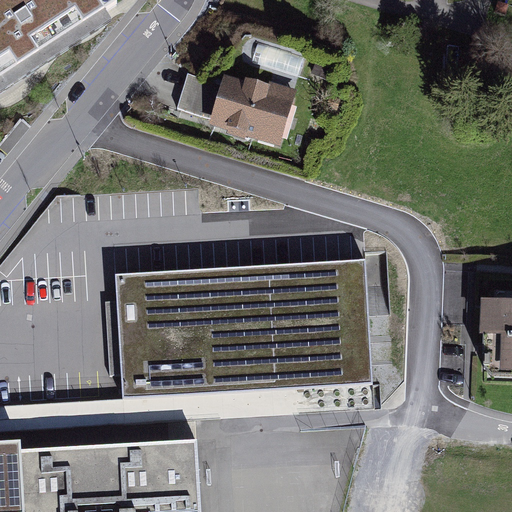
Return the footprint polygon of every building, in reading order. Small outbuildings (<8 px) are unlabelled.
[(0,0),(0,88),(104,22),(116,15),(106,0),(0,0)] [(104,22),(0,88),(0,104),(113,32),(104,22)] [(460,48),(447,47),(446,71),(459,71),(460,48)] [(248,87),(224,81),(223,85),(187,75),(177,112),(212,122),(209,133),(281,153),(298,94),(271,86),(269,93),(265,87),(253,84),(248,87)] [(327,111),(338,114),(341,103),(331,100),(327,111)] [(491,105),(479,104),(478,125),(489,126),(491,105)] [(366,271),(115,287),(123,404),(374,388),(366,271)] [(511,314),(482,313),(480,349),(485,349),(484,383),(501,384),(501,388),(511,388),(511,314)] [(201,511),(198,434),(22,443),(21,431),(0,432),(0,511),(201,511)]
